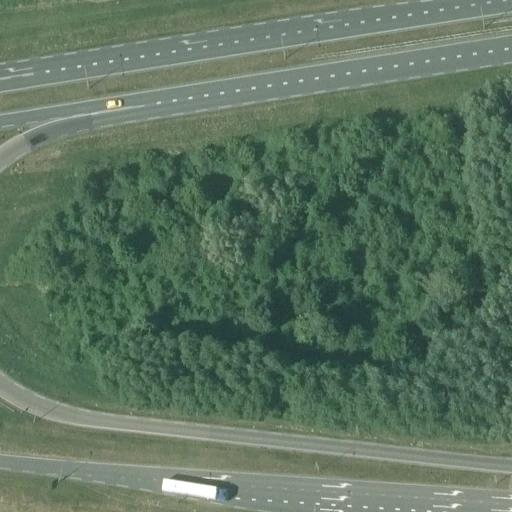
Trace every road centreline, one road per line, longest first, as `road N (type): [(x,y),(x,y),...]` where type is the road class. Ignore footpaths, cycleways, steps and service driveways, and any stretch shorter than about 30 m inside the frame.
road 1 (primary): [(511,468),(88,421),(48,412),(0,385)]
road 2 (primary): [(0,463),(499,505)]
road 3 (primary): [(511,7),(44,80)]
road 4 (primary): [(144,102),(511,44)]
road 5 (primary): [(0,161),(62,128),(144,102)]
road 6 (primary): [(0,125),(144,102)]
